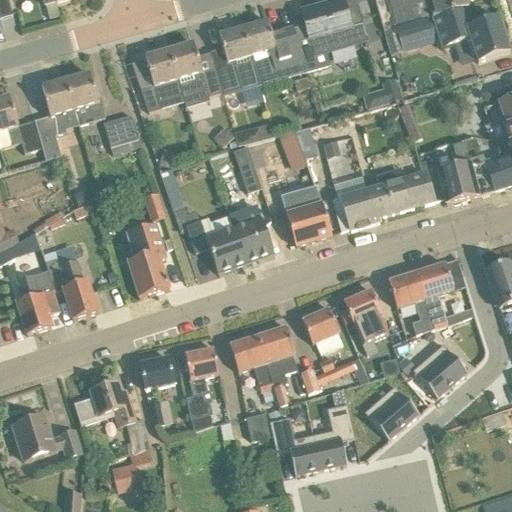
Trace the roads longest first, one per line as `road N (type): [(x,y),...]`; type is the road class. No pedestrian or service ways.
road 1 (tertiary): [(0,378),(458,228)]
road 2 (residential): [(458,228),(498,362),(399,451),(409,494)]
road 3 (residential): [(0,59),(136,19)]
